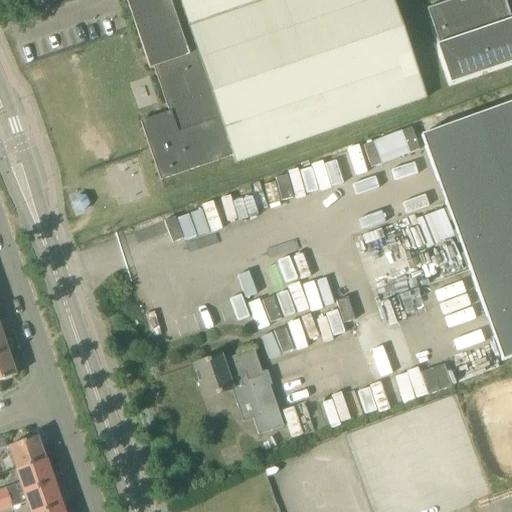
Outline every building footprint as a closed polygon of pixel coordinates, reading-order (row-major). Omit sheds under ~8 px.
[(125,0),(149,70),(153,68),(169,113),(140,122),(160,181),(232,157),(235,164),(426,99),(392,0),(125,0)] [(462,0),(451,0),(439,4),(426,9),(438,44),(436,45),(449,85),(511,63),(511,19),(504,0),(464,0),(463,1),(462,0)] [(511,103),(423,135),(504,364),(511,360),(511,103)] [(306,191),(330,184),(323,161),(299,169),(306,191)] [(310,346),(334,337),(325,311),(301,320),(310,346)] [(266,372),(262,373),(253,348),(237,354),(238,356),(223,361),(221,356),(193,366),(204,400),(233,390),(244,423),(253,420),(259,436),(282,428),(268,386),(270,385),(266,372)] [(0,381),(16,376),(8,353),(0,355),(0,381)] [(317,432),(328,429),(321,401),(297,407),(302,425),(314,422),(317,432)] [(16,471),(45,461),(37,437),(8,447),(16,471)] [(237,449),(222,455),(227,469),(242,464),(237,449)] [(16,471),(21,484),(24,493),(53,483),(45,461),(16,471)] [(53,483),(24,493),(27,502),(30,511),(43,511),(61,506),(53,483)] [(16,484),(7,486),(10,504),(20,502),(16,484)] [(6,490),(0,491),(0,501),(9,499),(6,490)] [(9,499),(0,501),(0,511),(12,508),(9,499)]
